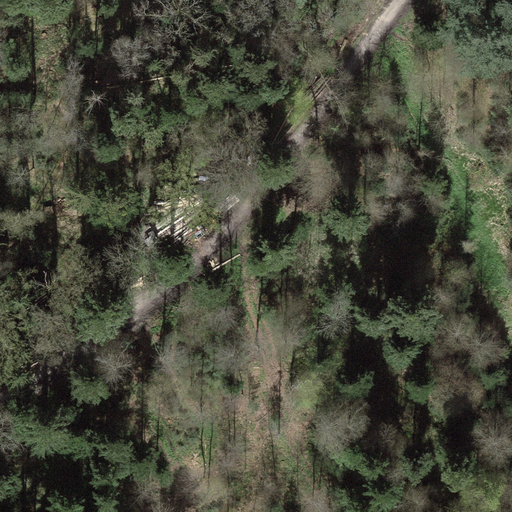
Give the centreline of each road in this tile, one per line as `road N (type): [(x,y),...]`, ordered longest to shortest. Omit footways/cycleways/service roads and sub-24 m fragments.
road 1 (unclassified): [(0,372),(220,212),(374,0)]
road 2 (track): [(511,348),(351,24)]
